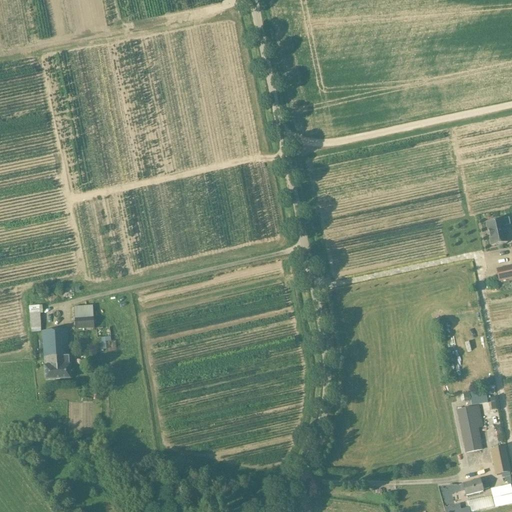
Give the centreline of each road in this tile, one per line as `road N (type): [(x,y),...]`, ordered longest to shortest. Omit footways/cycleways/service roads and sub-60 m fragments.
road 1 (unclassified): [(270,511),(301,473),(315,438),(327,360),(252,0)]
road 2 (track): [(280,128),(332,142),(511,103)]
